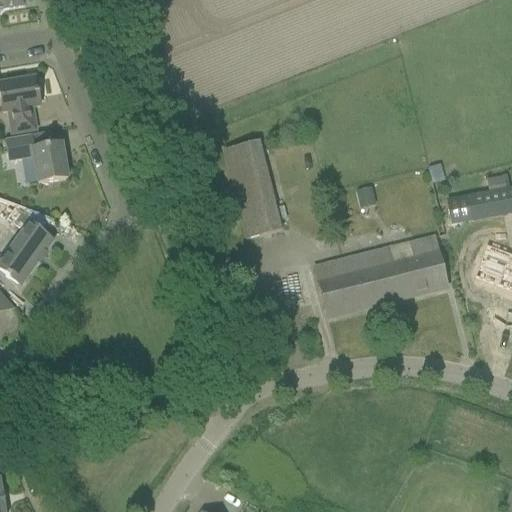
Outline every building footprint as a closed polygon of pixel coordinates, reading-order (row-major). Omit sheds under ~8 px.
[(0,0),(0,13),(24,9),(22,0),(0,0)] [(8,115),(12,138),(35,134),(32,111),(40,109),(35,81),(17,84),(17,81),(5,83),(5,86),(0,86),(0,100),(2,115),(8,115)] [(34,162),(38,187),(67,182),(62,147),(52,149),(50,135),(4,143),(8,165),(23,163),(34,162)] [(224,152),(246,242),(281,233),(259,144),(224,152)] [(371,190),(356,194),(358,206),(373,203),(371,190)] [(511,190),(468,199),(472,223),(511,215),(511,190)] [(9,281),(21,289),(38,265),(40,266),(46,258),(44,256),(53,244),(41,235),(50,222),(53,223),(26,212),(23,216),(16,211),(7,223),(14,228),(23,234),(0,266),(0,274),(6,279),(5,280),(9,282),(9,281)] [(314,270),(327,321),(446,290),(441,271),(433,240),(409,246),(413,260),(392,265),(389,251),(314,270)] [(511,252),(490,244),(478,276),(511,289),(511,252)] [(263,299),(258,306),(264,311),(270,303),(263,299)]
